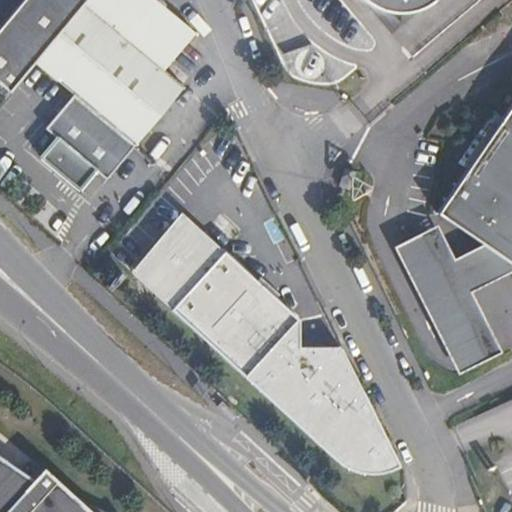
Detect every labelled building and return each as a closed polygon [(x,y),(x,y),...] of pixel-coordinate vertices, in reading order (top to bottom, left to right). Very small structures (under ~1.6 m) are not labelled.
[(4,97),(85,0),(22,0),(0,26),(0,93),(4,97)] [(85,0),(4,97),(27,116),(57,81),(136,145),(183,87),(162,70),(195,33),(155,0),(85,0)] [(366,0),(367,1),(383,9),(408,11),(432,0),(366,0)] [(511,263),(511,103),(437,212),(482,243),(511,263)] [(92,189),(100,196),(115,178),(59,131),(23,175),(39,189),(46,181),(77,206),(92,189)] [(79,222),(100,196),(92,189),(77,206),(46,181),(39,189),(79,222)] [(132,271),(171,308),(224,252),(180,213),(132,271)] [(454,258),(437,224),(394,246),(457,373),(501,351),(471,291),(511,270),(511,263),(482,243),(454,258)] [(224,252),(171,308),(334,458),(348,469),(355,472),(363,474),(378,476),(387,476),(401,473),(341,346),(301,348),(298,320),(224,252)] [(0,511),(89,511),(43,470),(22,492),(0,471),(0,511)]
